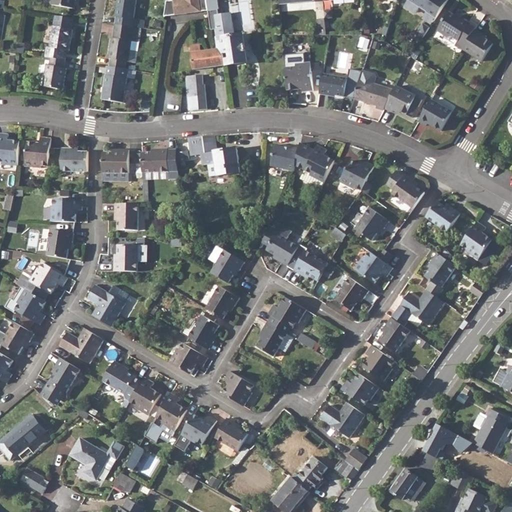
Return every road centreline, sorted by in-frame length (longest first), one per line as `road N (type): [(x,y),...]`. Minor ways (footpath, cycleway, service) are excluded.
road 1 (residential): [(97,129),(267,122),(325,128),(446,177)]
road 2 (tertiary): [(348,511),(511,292)]
road 3 (residential): [(201,394),(270,280),(363,336)]
road 4 (residential): [(201,394),(256,427),(278,405),(310,404),(363,336)]
road 5 (residential): [(363,336),(410,270),(403,235),(446,177)]
road 6 (residential): [(68,312),(94,247),(97,129)]
road 7 (residential): [(68,312),(201,394)]
road 8 (residential): [(78,125),(98,0)]
road 9 (residential): [(511,72),(446,177)]
road 10 (residential): [(0,410),(21,392),(68,312)]
